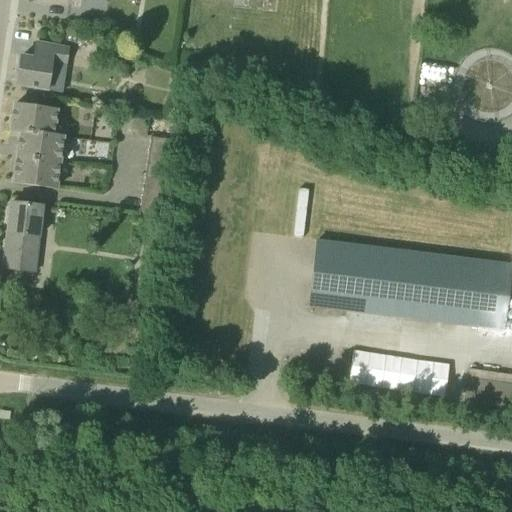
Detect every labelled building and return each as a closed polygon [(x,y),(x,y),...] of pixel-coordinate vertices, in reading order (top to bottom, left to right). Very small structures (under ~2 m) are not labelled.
[(65,65),(67,48),(35,43),(33,59),(20,58),(16,87),(47,91),(51,63),(65,65)] [(55,190),(55,188),(62,138),(52,137),(56,112),(13,106),(10,132),(20,133),(13,184),(55,190)] [(174,154),(176,142),(150,138),(148,150),(174,154)] [(174,154),(148,150),(146,163),(172,167),(174,154)] [(146,163),(144,176),(170,180),(172,167),(146,163)] [(168,193),(170,180),(144,176),(142,189),(168,193)] [(168,193),(142,189),(140,201),(166,205),(168,193)] [(138,214),(164,218),(166,205),(140,201),(138,214)] [(34,273),(42,208),(10,204),(6,234),(16,235),(14,253),(5,252),(2,269),(34,273)] [(503,331),(507,299),(511,299),(511,255),(511,266),(316,241),(308,307),(503,331)] [(152,303),(157,271),(141,269),(136,300),(152,303)] [(352,363),(409,371),(411,358),(354,350),(352,363)]
